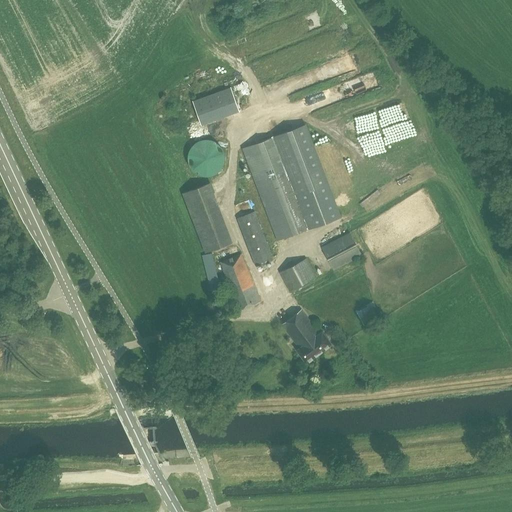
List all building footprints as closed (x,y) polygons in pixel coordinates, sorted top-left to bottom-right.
[(336,65),(322,68),(324,74),(338,70),(336,65)] [(192,101),(201,126),(240,112),(231,87),(192,101)] [(306,125),(281,134),(316,226),(341,217),(306,125)] [(281,134),(243,149),(278,241),(316,226),(281,134)] [(211,140),(206,139),(202,140),(197,142),(191,147),(187,155),(188,164),(191,169),(199,175),(206,176),(215,174),(221,169),(224,160),(224,153),(220,146),(215,142),(211,140)] [(206,253),(231,243),(208,184),(183,193),(206,253)] [(248,195),(235,199),(238,209),(251,206),(248,195)] [(257,266),(273,260),(254,212),(238,218),(257,266)] [(334,269),(362,255),(350,233),(323,247),(334,269)] [(212,294),(222,292),(212,253),(203,255),(212,294)] [(239,310),(260,302),(242,254),(221,262),(239,310)] [(290,267),(299,286),(316,277),(307,259),(290,267)] [(290,290),(299,286),(290,267),(280,272),(290,290)] [(367,330),(384,320),(373,301),(356,311),(367,330)] [(307,363),(332,344),(322,331),(320,333),(302,309),(282,325),(300,348),(297,350),(307,363)]
